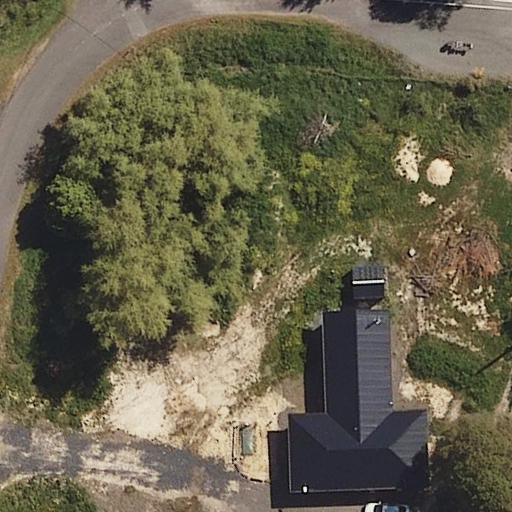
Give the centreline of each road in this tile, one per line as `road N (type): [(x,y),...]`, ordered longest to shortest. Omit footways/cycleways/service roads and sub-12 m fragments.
road 1 (residential): [(0,233),(17,154),(52,76),(120,22),(200,0)]
road 2 (residential): [(228,0),(511,12)]
